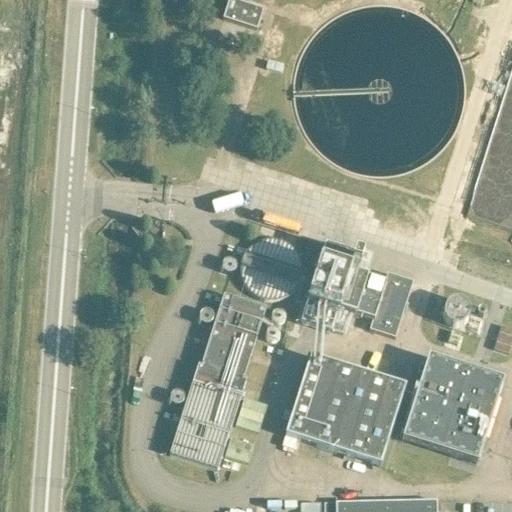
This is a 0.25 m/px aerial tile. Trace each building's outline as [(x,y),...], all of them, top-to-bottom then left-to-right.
[(229,1),(223,21),(256,32),(263,12),(229,1)] [(408,17),(399,14),(393,13),(377,11),(361,13),(345,18),(331,26),(319,36),(309,49),(301,63),(297,79),(296,95),(298,111),(303,126),(311,141),(321,153),(334,163),(349,170),(364,174),(380,175),(396,173),(401,171),(412,167),(426,159),(438,149),(448,136),(455,121),(459,105),(459,93),(458,77),(453,62),(445,47),(435,35),(423,25),(408,17)] [(292,296),(297,290),(300,283),(302,275),(301,267),(299,260),(295,253),(289,248),(282,244),(275,242),(267,242),(260,244),(253,248),(247,253),(243,259),(240,267),(240,275),(241,282),(244,289),(249,295),(256,300),(263,303),(270,304),(278,303),(285,300),(292,296)] [(395,341),(413,284),(387,276),(384,285),(357,277),(362,261),(355,259),(356,255),(325,245),(300,324),(342,337),(349,317),(372,324),(369,333),(395,341)] [(242,380),(243,380),(265,312),(223,299),(201,367),(202,367),(201,370),(198,368),(169,458),(217,473),(245,383),(241,382),(242,380)] [(443,320),(448,325),(454,326),(460,323),(463,319),(463,310),(457,305),(449,304),(444,308),(442,314),(443,320)] [(508,357),(511,345),(511,331),(501,328),(493,353),(508,357)] [(401,444),(476,467),(503,384),(427,361),(416,396),(404,392),(404,390),(310,360),(285,439),(380,469),(400,403),(412,407),(401,444)] [(334,511),(436,511),(436,503),(335,505),(334,511)] [(511,511),(511,504),(485,503),(484,511),(511,511)]
